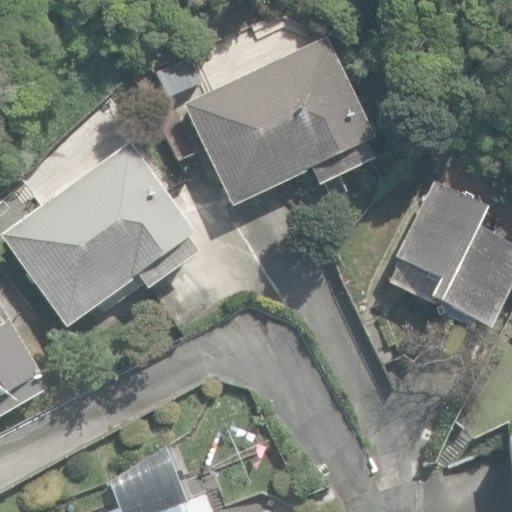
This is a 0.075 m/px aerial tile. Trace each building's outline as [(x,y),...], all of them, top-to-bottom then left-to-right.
[(187,104),(235,205),(313,167),(321,183),(375,158),(367,142),(376,137),(328,36),(187,104)] [(144,92),(159,121),(181,110),(166,81),(144,92)] [(2,234),(68,327),(139,276),(148,289),(196,251),(189,241),(195,237),(129,144),(2,234)] [(431,296),(487,327),(511,281),(511,247),(476,228),(486,210),(436,182),(395,255),(403,260),(391,281),(428,301),(431,296)] [(0,416),(44,391),(37,380),(41,378),(0,305),(0,416)]
